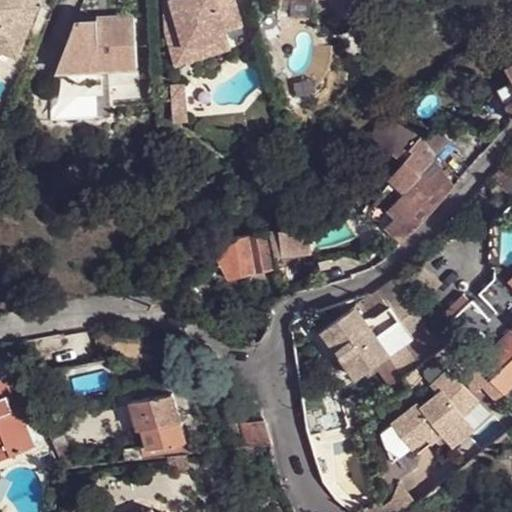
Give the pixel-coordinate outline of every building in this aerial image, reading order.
[(0,0),(0,53),(17,61),(34,17),(19,4),(22,0),(0,0)] [(37,10),(25,0),(22,0),(19,4),(34,17),(37,10)] [(231,0),(160,0),(164,39),(177,36),(182,50),(224,38),(223,35),(240,30),(231,0)] [(326,0),(341,15),(355,0),(326,0)] [(133,19),(76,21),(55,74),(79,84),(99,83),(99,71),(135,70),(133,19)] [(177,36),(164,39),(173,68),(229,52),(224,38),(182,50),(177,36)] [(511,75),(488,93),(511,121),(511,119),(511,75)] [(183,86),(169,87),(173,122),(186,121),(183,86)] [(396,216),(412,230),(453,186),(437,170),(414,142),(393,113),(360,144),(395,172),(385,188),(406,207),(396,216)] [(511,158),(510,156),(495,171),(511,192),(511,158)] [(298,228),(266,231),(272,256),(302,252),(298,228)] [(262,231),(249,235),(253,256),(266,253),(262,231)] [(234,239),(238,259),(253,256),(249,235),(234,239)] [(220,281),(241,277),(269,272),(266,253),(253,256),(238,259),(234,239),(216,258),(220,281)] [(392,354),(403,347),(440,321),(397,276),(358,304),(392,354)] [(190,285),(168,302),(179,314),(199,297),(190,285)] [(389,356),(392,354),(358,304),(326,328),(357,378),(389,356)] [(458,339),(440,321),(403,347),(418,369),(458,339)] [(511,333),(482,364),(495,378),(511,360),(511,333)] [(3,341),(0,340),(0,368),(9,365),(3,341)] [(392,354),(389,356),(404,378),(418,369),(403,347),(392,354)] [(487,380),(492,375),(469,352),(464,357),(486,379),(487,380)] [(511,361),(511,362),(495,378),(506,389),(508,391),(511,386),(511,361)] [(422,399),(397,419),(417,444),(442,424),(457,443),(478,426),(494,412),(452,367),(436,382),(442,391),(426,403),(422,399)] [(0,377),(0,459),(37,444),(7,374),(0,377)] [(498,396),(506,389),(495,378),(492,375),(487,380),(486,379),(484,383),(498,396)] [(339,391),(317,398),(329,434),(351,427),(339,391)] [(143,431),(147,430),(182,422),(174,393),(133,401),(143,431)] [(237,423),(244,422),(250,421),(252,412),(246,402),(240,405),(243,409),(233,414),(237,423)] [(273,442),(267,419),(250,421),(244,422),(249,444),(273,442)] [(152,449),(154,449),(184,442),(190,442),(182,422),(147,430),(152,449)] [(59,448),(67,444),(63,424),(51,429),(59,448)] [(154,449),(155,456),(185,452),(184,442),(154,449)] [(59,448),(67,468),(78,465),(67,444),(59,448)] [(406,511),(423,499),(394,473),(394,494),(383,504),(380,502),(364,509),(367,511),(406,511)]
